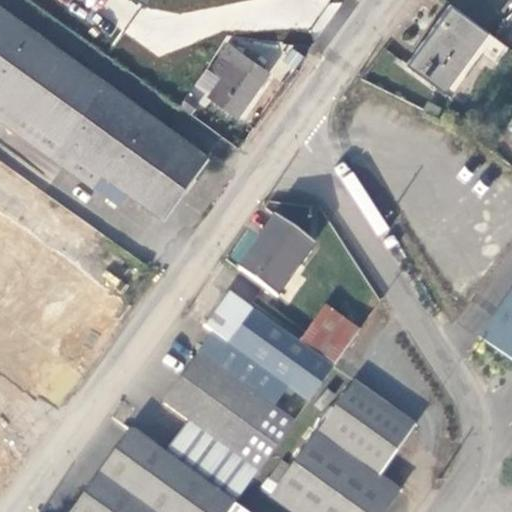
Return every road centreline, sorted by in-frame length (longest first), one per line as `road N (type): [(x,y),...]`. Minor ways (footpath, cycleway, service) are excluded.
road 1 (unclassified): [(7,511),(296,96)]
road 2 (residential): [(296,96),(489,438),(440,511)]
